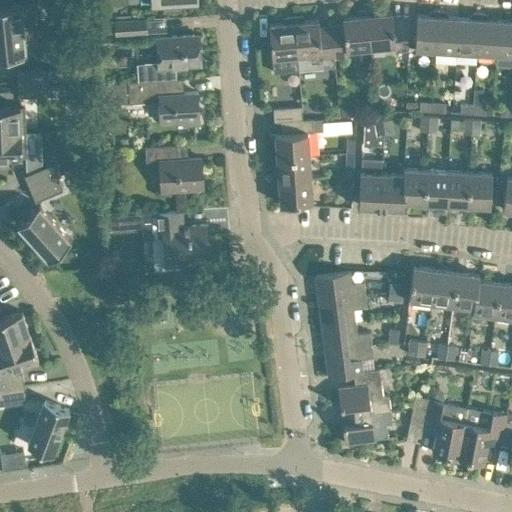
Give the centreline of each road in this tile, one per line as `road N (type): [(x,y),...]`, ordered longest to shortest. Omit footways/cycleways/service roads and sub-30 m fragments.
road 1 (residential): [(511,247),(251,226)]
road 2 (residential): [(0,253),(67,347),(104,478)]
road 3 (residential): [(294,469),(297,432),(273,273),(251,226)]
road 4 (residential): [(251,226),(225,1)]
road 5 (residential): [(511,511),(294,469)]
road 6 (residential): [(104,478),(202,466),(294,469)]
